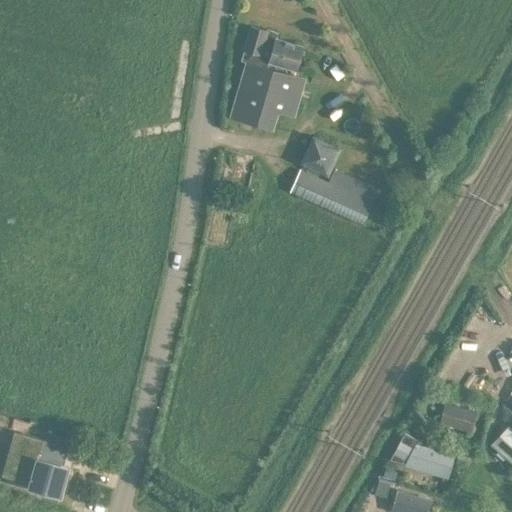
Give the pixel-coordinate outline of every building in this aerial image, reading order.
[(229,115),(270,127),(275,110),(291,115),(303,77),(264,65),(266,59),(294,68),(301,45),(274,37),(276,31),(265,28),(265,29),(249,24),(240,58),(244,60),(229,115)] [(312,135),(299,163),(326,176),(339,147),(312,135)] [(297,168),(287,191),(360,224),(377,187),(332,168),(326,181),(297,168)] [(511,400),(506,397),(497,415),(508,420),(511,410),(511,400)] [(474,410),(443,401),(437,421),(468,429),(474,410)] [(415,420),(408,426),(415,435),(423,430),(415,420)] [(511,432),(505,426),(490,443),(511,462),(511,432)] [(17,429),(4,475),(28,482),(27,484),(57,492),(65,465),(61,464),(57,463),(63,442),(17,429)] [(400,435),(392,450),(404,456),(405,457),(412,444),(413,441),(415,437),(403,430),(400,435)] [(403,461),(402,462),(414,465),(445,474),(450,455),(419,446),(412,444),(405,457),(403,461)] [(374,478),(370,492),(385,496),(388,482),(374,478)] [(396,490),(390,509),(400,511),(422,511),(427,499),(396,490)]
